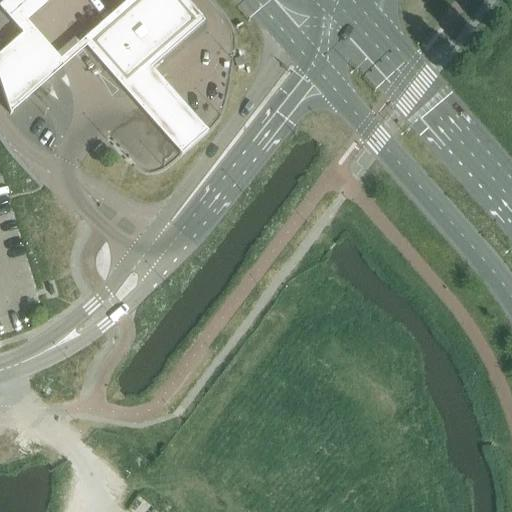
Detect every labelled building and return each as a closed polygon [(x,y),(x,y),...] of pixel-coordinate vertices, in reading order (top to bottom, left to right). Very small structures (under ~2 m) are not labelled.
[(0,55),(0,60),(29,35),(58,69),(11,110),(12,113),(87,50),(120,87),(122,85),(86,44),(136,0),(178,0),(199,23),(202,21),(184,0),(14,0),(2,11),(23,35),(0,55)] [(151,70),(204,24),(202,21),(199,23),(178,0),(136,0),(86,44),(122,85),(145,64),(151,70)] [(0,85),(10,116),(12,113),(11,110),(39,85),(58,69),(29,35),(11,51),(0,60),(0,85)] [(244,66),(241,59),(234,61),(236,68),(244,66)] [(173,95),(151,70),(145,64),(122,85),(120,87),(147,118),(182,159),(207,134),(173,95)]
